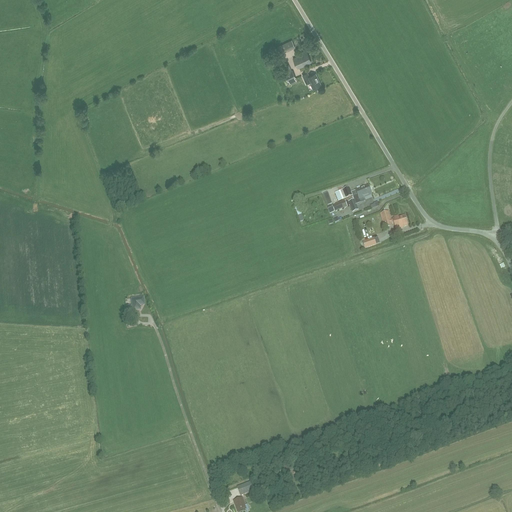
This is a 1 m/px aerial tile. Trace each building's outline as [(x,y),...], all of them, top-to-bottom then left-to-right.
[(293,40),(279,47),(282,55),(297,48),(293,40)] [(293,58),(298,68),(312,62),(307,52),(293,58)] [(288,81),(289,81),(290,84),(296,81),(295,78),(295,77),(293,72),(292,72),(288,65),(283,67),(287,75),(286,75),(288,81)] [(321,85),(316,74),(309,77),(308,73),(302,75),(306,83),(310,82),(313,88),(321,85)] [(350,187),(335,193),(338,201),(353,195),(353,196),(357,194),(357,193),(361,192),(361,193),(364,192),(370,190),(368,185),(356,189),(356,190),(351,191),(350,187)] [(354,199),(349,201),(353,212),(359,209),(356,204),(360,202),(361,203),(365,201),(364,197),(372,194),(370,190),(364,192),(361,193),(361,192),(357,193),(357,194),(353,196),(354,199)] [(345,201),(332,206),(335,212),(347,207),(345,201)] [(395,218),(394,219),(389,220),(387,213),(381,214),(385,227),(390,225),(390,224),(395,222),(396,228),(400,227),(403,226),(403,227),(407,225),(406,222),(407,222),(406,218),(405,219),(404,216),(399,217),(398,216),(394,217),(395,218)] [(376,245),(374,239),(363,243),(365,249),(376,245)] [(128,307),(125,307),(124,317),(131,317),(132,307),(133,310),(139,309),(138,305),(144,304),(143,298),(131,299),(132,306),(128,306),(128,307)] [(406,423),(410,430),(417,425),(414,421),(411,423),(409,421),(406,423)] [(251,481),(237,487),(240,496),(254,491),(251,481)] [(249,509),(247,504),(245,505),(242,498),(233,501),(237,511),(239,511),(245,510),(246,511),(247,511),(248,511),(249,511),(249,510),(249,509)]
